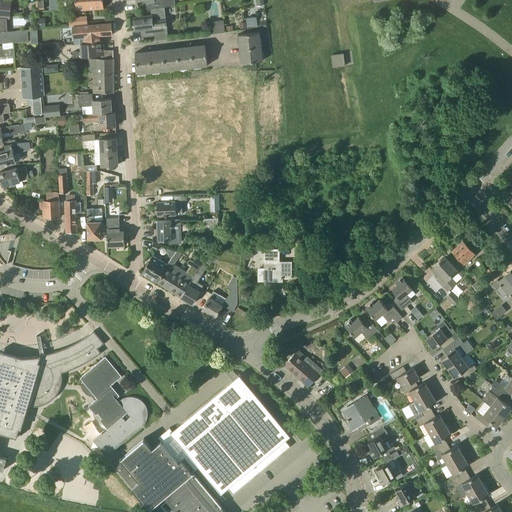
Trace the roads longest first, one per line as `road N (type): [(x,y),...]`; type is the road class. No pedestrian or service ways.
road 1 (residential): [(128,279),(137,264),(117,0)]
road 2 (residential): [(238,345),(348,296),(468,189)]
road 3 (tertiary): [(360,511),(331,431),(288,383),(238,345)]
road 4 (residential): [(499,450),(450,406),(411,343),(374,369)]
road 5 (unclassified): [(172,418),(65,282)]
road 6 (tertiary): [(238,345),(128,279)]
